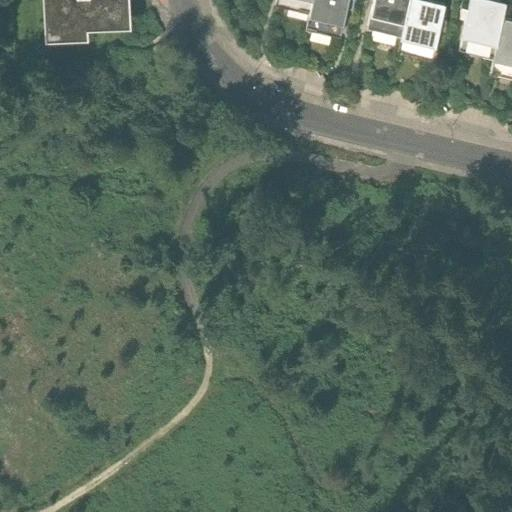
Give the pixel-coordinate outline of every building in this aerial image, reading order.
[(41,0),(43,42),(80,41),(80,32),(129,30),(127,0),(41,0)] [(305,0),(305,2),(340,10),(342,0),(305,0)] [(399,10),(401,0),(363,0),(363,1),(399,10)] [(439,0),(401,0),(399,10),(395,25),(431,34),(439,0)] [(491,41),(496,18),(499,3),(486,0),(465,0),(458,34),(491,41)] [(511,21),(496,18),(491,41),(487,58),(511,63),(511,21)]
